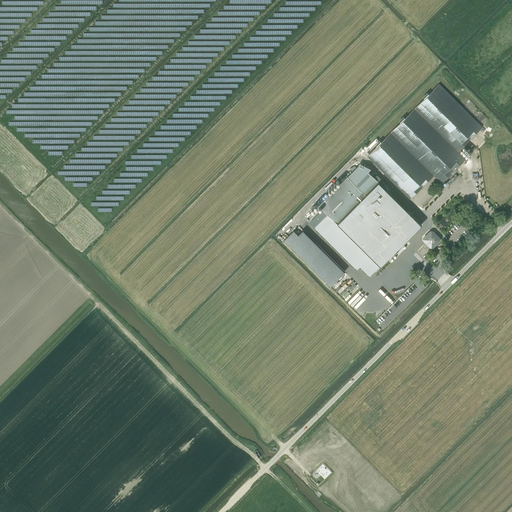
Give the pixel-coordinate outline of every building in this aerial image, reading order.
[(439,83),(366,156),(410,199),(434,175),(441,183),(466,158),(458,151),(482,127),(439,83)] [(315,217),(309,222),(313,227),(327,213),(337,222),(337,223),(370,256),(379,265),(380,266),(421,224),(378,181),(367,171),(370,167),(360,163),(356,167),(352,171),(347,176),(341,182),(319,204),(319,205),(322,208),(323,209),(315,217)] [(327,213),(313,227),(356,269),(359,266),(369,275),(379,265),(370,256),(337,223),(337,222),(327,213)] [(293,230),(283,240),(330,286),(344,272),(302,230),(298,234),(293,230)] [(424,242),(429,248),(433,248),(439,241),(438,241),(439,240),(439,238),(432,231),(430,231),(424,238),(424,240),(425,242),(424,242)]
